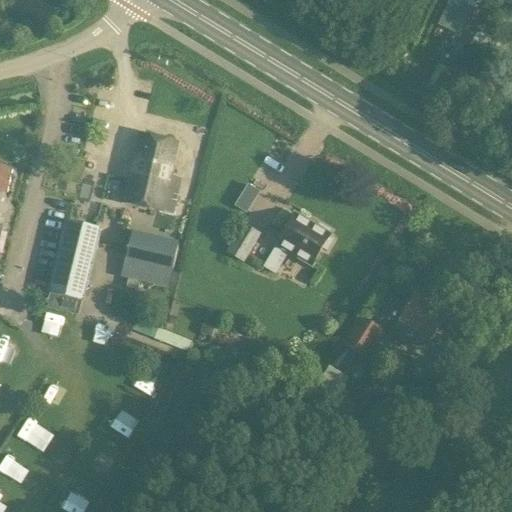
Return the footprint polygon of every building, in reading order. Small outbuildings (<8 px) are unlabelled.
[(181,179),(170,175),(177,143),(140,134),(123,204),(161,213),(172,216),(181,179)] [(0,225),(7,195),(12,171),(0,168),(0,252),(2,253),(6,233),(1,232),(2,225),(0,225)] [(276,245),(263,268),(276,275),(288,253),(311,267),(329,237),(294,215),(276,245)] [(82,303),(101,229),(66,220),(47,293),(82,303)] [(242,223),(225,253),(242,264),(243,264),(250,252),(261,236),(242,223)] [(132,232),(121,279),(128,281),(126,288),(137,291),(139,283),(167,290),(173,270),(172,269),(178,243),(132,232)] [(398,322),(394,329),(405,335),(409,329),(430,341),(447,313),(414,294),(398,322)] [(51,314),(44,331),(62,337),(68,321),(51,314)] [(383,331),(361,317),(343,346),(365,360),(383,331)] [(166,345),(170,335),(158,330),(154,340),(166,345)] [(0,363),(11,367),(16,349),(0,344),(0,363)] [(111,429),(128,440),(140,423),(122,412),(111,429)] [(36,444),(45,425),(28,417),(19,436),(36,444)] [(70,491),(62,510),(67,511),(82,511),(88,498),(70,491)]
